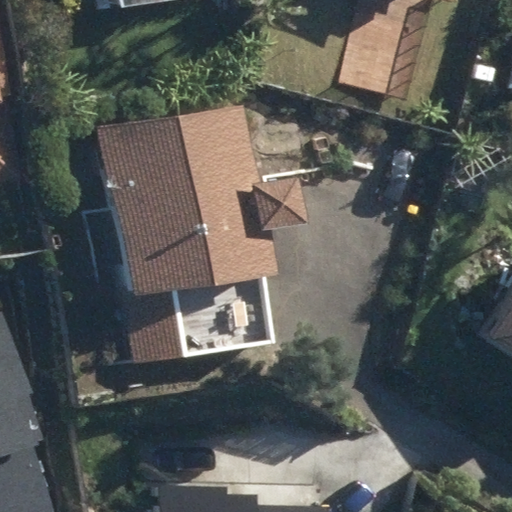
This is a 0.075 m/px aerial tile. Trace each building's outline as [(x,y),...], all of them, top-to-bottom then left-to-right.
[(511,38),(498,89),(511,93),(511,38)] [(273,173),(242,178),(231,101),(85,121),(117,361),(258,341),(249,273),(254,272),(248,226),(279,220),(273,173)] [(0,116),(0,179),(9,178),(0,116)] [(511,266),(467,335),(511,364),(511,266)] [(0,511),(28,511),(24,497),(24,496),(42,490),(12,389),(0,346),(0,511)] [(318,511),(319,504),(237,501),(238,491),(211,490),(212,486),(144,484),(143,511),(318,511)]
